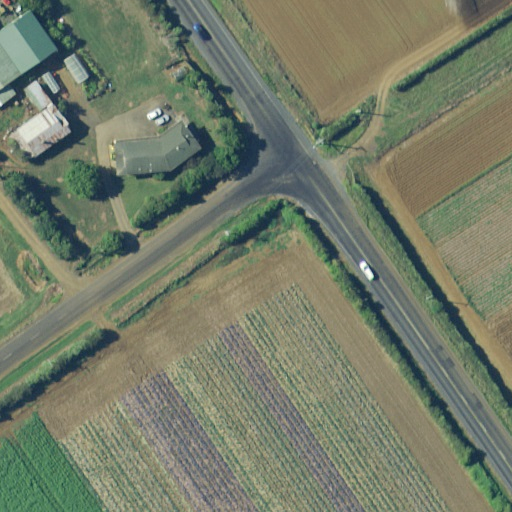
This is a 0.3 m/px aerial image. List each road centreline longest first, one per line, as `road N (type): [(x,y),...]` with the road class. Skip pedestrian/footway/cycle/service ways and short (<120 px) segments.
road 1 (tertiary): [(511,466),(291,148)]
road 2 (unclassified): [(0,362),(291,148)]
road 3 (tertiary): [(291,148),(187,0)]
